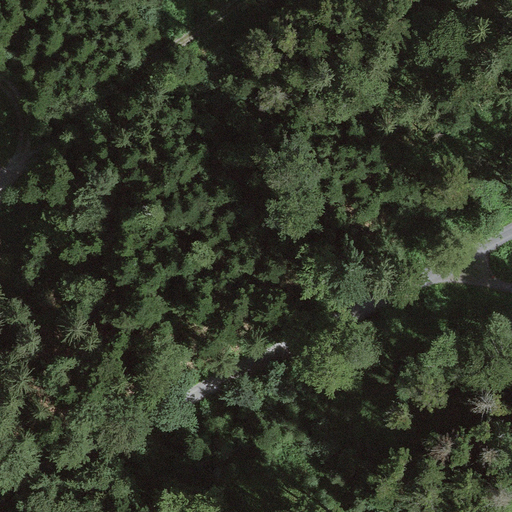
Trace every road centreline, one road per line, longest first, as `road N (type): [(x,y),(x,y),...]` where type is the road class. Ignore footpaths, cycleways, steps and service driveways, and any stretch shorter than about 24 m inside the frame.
road 1 (track): [(0,490),(511,230)]
road 2 (track): [(15,171),(233,0)]
road 3 (track): [(0,206),(24,139),(21,115),(0,86)]
